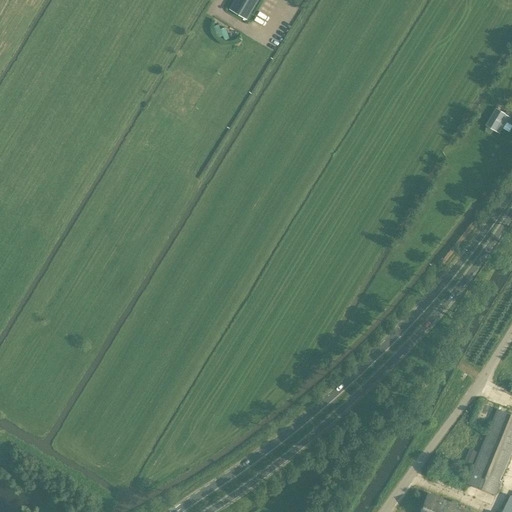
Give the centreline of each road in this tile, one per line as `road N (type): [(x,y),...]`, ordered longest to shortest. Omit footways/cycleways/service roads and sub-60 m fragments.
road 1 (primary): [(511,184),(377,355),(177,511)]
road 2 (primary): [(210,511),(322,427),(394,359),(511,212)]
road 3 (unclassified): [(386,511),(511,330)]
road 4 (track): [(511,475),(494,510),(409,475)]
